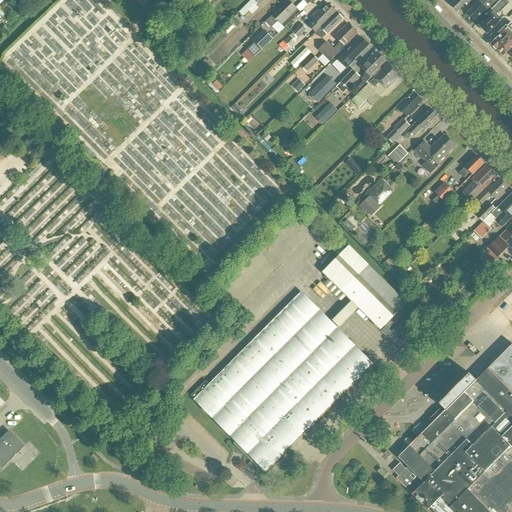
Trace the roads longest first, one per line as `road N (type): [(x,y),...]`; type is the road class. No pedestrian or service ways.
road 1 (unclassified): [(323,511),(331,460),(511,279)]
road 2 (unclassified): [(323,511),(181,505),(121,482),(75,485)]
road 3 (residential): [(511,177),(338,0)]
road 4 (residential): [(75,485),(63,434),(0,367)]
road 5 (secondary): [(511,96),(417,0)]
